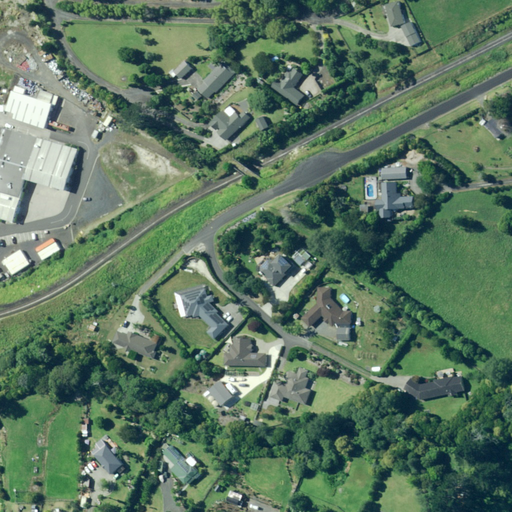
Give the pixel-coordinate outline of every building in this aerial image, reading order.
[(406,23),(405,19),(399,0),(386,4),(393,27),(394,26),(402,24),(406,23)] [(422,41),(419,36),(412,22),(402,26),(412,46),(422,41)] [(32,62),(26,56),(19,63),(25,69),(32,62)] [(192,68),(185,61),(171,74),(174,77),(177,74),(181,79),(192,68)] [(232,75),(235,72),(223,61),(217,66),(213,71),(203,81),(205,82),(198,89),(207,98),(214,91),(215,92),(232,75)] [(295,87),(304,74),(295,68),(293,71),(290,69),(282,81),(278,78),(273,87),(299,106),(306,95),(295,87)] [(331,86),(326,77),(319,81),(325,90),(331,86)] [(41,97),(26,92),(27,88),(18,85),(12,104),(6,104),(6,109),(10,109),(18,112),(16,118),(48,128),(50,123),(57,103),(60,95),(56,94),(56,93),(44,89),(41,97)] [(232,116),(227,111),(225,110),(214,121),(221,128),(221,129),(219,132),(227,140),(228,140),(251,117),(245,111),(240,115),(236,111),(232,116)] [(115,119),(110,116),(105,124),(109,127),(115,119)] [(257,120),(263,131),(270,127),(265,116),(257,120)] [(0,215),(16,220),(25,191),(30,192),(31,188),(26,186),(30,175),(49,181),(61,142),(0,124),(0,215)] [(402,178),(407,178),(406,167),(385,168),(382,168),(383,180),(402,178)] [(397,192),(397,185),(397,182),(382,183),(383,190),(383,199),(379,200),(377,200),(378,209),(378,210),(381,210),(382,218),(389,218),(390,221),(392,221),(392,209),(394,209),(397,212),(400,209),(415,208),(414,196),(401,197),(401,193),(397,194),(397,192)] [(56,242),(38,254),(43,261),(61,249),(56,242)] [(21,248),(3,260),(12,274),(30,263),(21,248)] [(281,256),(280,255),(280,254),(276,258),(273,261),(272,260),(267,260),(261,266),(260,267),(260,272),(262,272),(264,274),(263,274),(267,278),(267,279),(271,283),(274,286),(285,276),(283,275),(284,274),(292,266),(293,265),(282,255),(281,256)] [(304,261),(297,254),(293,259),(300,266),(304,261)] [(210,285),(178,292),(185,320),(201,316),(212,327),(208,331),(217,340),(233,325),(215,306),(210,285)] [(312,327),(323,316),(326,319),(325,320),(330,324),(331,323),(335,327),(338,325),(353,324),(352,312),(345,312),(331,298),(331,288),(319,288),(318,304),(303,318),(312,327)] [(351,328),(340,328),(340,341),(351,340),(351,328)] [(131,336),(119,331),(115,341),(156,359),(162,345),(133,332),(131,336)] [(243,337),(237,337),(234,337),(234,345),(230,345),(230,353),(225,353),(224,366),(258,366),(259,366),(266,366),(267,354),(255,353),(251,353),(251,352),(252,352),(252,349),(252,346),(253,344),(251,344),(251,339),(243,339),(243,337)] [(306,378),(308,371),(300,368),(297,374),(290,372),(289,374),(286,373),(284,377),(287,378),(287,379),(286,380),(287,381),(286,384),(277,381),(271,397),(283,402),(284,397),(287,398),(306,405),(311,391),(306,388),(309,379),(306,378)] [(465,390),(462,375),(423,383),(413,377),(405,389),(421,399),(425,398),(450,393),(451,395),(459,394),(459,391),(465,390)] [(119,454),(107,440),(104,443),(102,440),(96,444),(97,445),(95,446),(97,448),(92,453),(102,465),(103,467),(104,466),(111,474),(122,465),(120,463),(115,457),(119,454)] [(194,469),(184,458),(183,459),(177,452),(175,454),(170,459),(169,459),(175,466),(171,470),(185,485),(186,484),(188,482),(194,477),(198,472),(194,469)]
